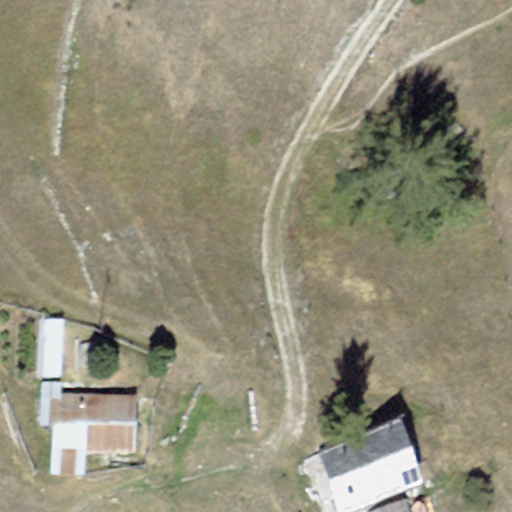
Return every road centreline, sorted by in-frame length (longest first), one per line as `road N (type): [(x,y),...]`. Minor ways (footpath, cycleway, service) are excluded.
road 1 (track): [(304,136),(271,249),(301,402)]
road 2 (track): [(394,0),(304,136)]
